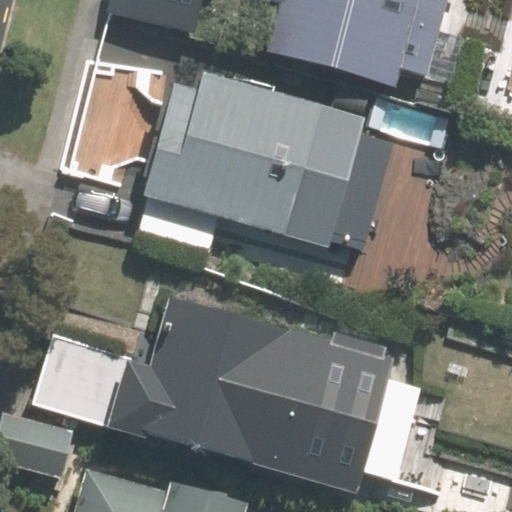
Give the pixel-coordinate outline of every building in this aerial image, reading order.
[(110,0),(108,12),(194,33),(202,0),(110,0)] [(259,0),(264,1),(250,50),(380,86),(385,67),(457,86),(482,0),(259,0)] [(307,107),(188,74),(183,93),(159,86),(129,195),(140,199),(131,231),(204,251),(213,219),(320,249),(338,189),(287,176),(307,107)] [(65,178),(52,223),(123,245),(136,200),(65,178)] [(331,347),(155,296),(136,366),(42,339),(22,408),(122,436),(124,429),(239,462),(249,424),(349,452),(379,345),(335,332),(331,347)] [(161,499),(85,477),(75,511),(240,511),(164,489),(161,499)]
